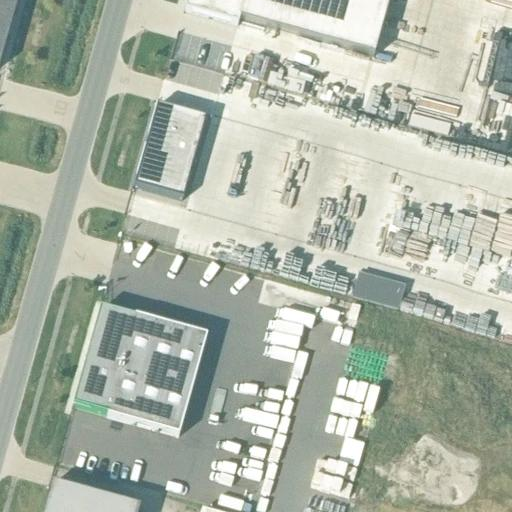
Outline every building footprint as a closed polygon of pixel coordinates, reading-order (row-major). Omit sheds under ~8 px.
[(0,0),(0,67),(3,58),(19,0),(0,0)] [(186,0),(183,14),(236,29),(238,23),(373,60),(389,0),(186,0)] [(156,108),(133,189),(181,203),(203,122),(156,108)] [(99,310),(71,409),(72,409),(106,418),(106,419),(177,439),(206,339),(134,319),(133,320),(99,310)] [(137,511),(50,487),(42,511),(137,511)]
